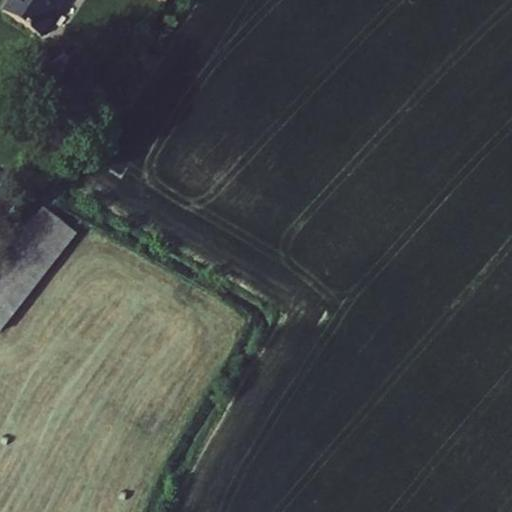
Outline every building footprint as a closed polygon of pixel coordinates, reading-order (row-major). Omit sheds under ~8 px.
[(29,0),(19,15),(58,40),(84,0),(29,0)] [(0,200),(11,209),(24,193),(0,174),(0,200)] [(33,230),(40,235),(59,209),(52,204),(33,230)] [(40,235),(0,286),(0,308),(67,216),(59,209),(40,235)] [(67,216),(0,308),(0,319),(8,326),(84,229),(67,216)] [(0,286),(40,235),(33,230),(0,273),(0,286)]
